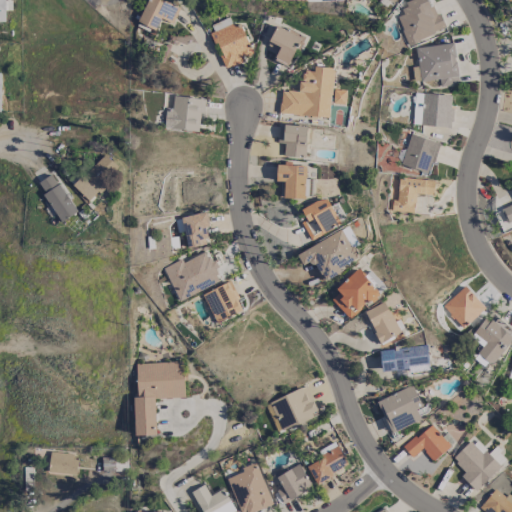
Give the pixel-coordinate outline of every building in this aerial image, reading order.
[(156,29),(160,19),(172,24),(179,6),(162,0),(146,0),(137,22),(156,29)] [(442,31),(430,0),(410,0),(399,4),(402,14),(396,16),(406,44),(442,31)] [(223,66),(251,56),(240,25),(233,28),(229,17),(207,25),(223,66)] [(274,57),(288,64),(302,37),(276,25),(267,45),(278,50),(274,57)] [(415,47),(419,81),(438,79),(439,86),(458,84),(454,43),(415,47)] [(329,118),(333,67),(313,66),(313,71),(301,69),(299,91),(281,89),(279,113),(329,118)] [(411,124),(450,128),(453,95),(414,92),(411,124)] [(163,128),(200,131),(203,98),(173,95),(171,110),(165,109),(163,128)] [(305,157),(306,125),(279,124),(278,143),(283,143),(283,156),(305,157)] [(439,142),(410,133),(399,165),(428,174),(439,142)] [(72,184),(86,200),(120,168),(106,153),(72,184)] [(304,198),(304,165),(276,165),(276,181),(283,181),(283,198),(304,198)] [(52,173),(37,182),(60,221),(76,212),(52,173)] [(415,193),(433,194),(434,179),(398,177),(397,200),(391,200),(391,210),(414,212),(415,193)] [(511,203),(501,208),(506,221),(511,218),(511,187),(511,188),(511,203)] [(306,219),(300,222),(310,240),(340,223),(325,196),(300,209),(306,219)] [(208,242),(204,228),(210,226),(206,211),(180,217),(188,248),(208,242)] [(322,278),(358,261),(343,230),(296,252),(302,265),(313,260),(322,278)] [(222,280),(213,260),(210,261),(205,251),(182,261),(181,258),(162,267),(177,301),(222,280)] [(328,297),(349,319),(378,291),(357,269),(328,297)] [(242,311),(230,281),(202,293),(214,322),(242,311)] [(399,333),(383,301),(364,311),(379,342),(399,333)] [(471,335),(483,344),(473,358),(488,369),(511,337),(505,332),(509,327),(496,318),(493,322),(485,317),(471,335)] [(379,350),(381,373),(429,368),(426,345),(379,350)] [(156,434),(154,398),(184,397),(182,361),(135,363),(137,396),(133,396),(135,435),(156,434)] [(421,406),(411,384),(376,401),(391,433),(420,419),(416,409),(421,406)] [(290,426),(318,415),(307,386),(269,400),(276,420),(286,416),(290,426)] [(422,448),(431,461),(449,447),(431,424),(402,446),(410,457),(422,448)] [(452,460),(464,471),(460,476),(476,491),(506,458),(494,447),(489,453),(473,438),(452,460)] [(348,465),(334,442),(318,451),(321,457),(306,466),(316,483),(348,465)] [(75,453),(49,452),(48,473),(74,474),(75,453)] [(251,511),(272,503),(254,462),(241,468),(242,471),(226,478),(240,511),(251,511)] [(283,503),(312,487),(298,463),(275,476),(281,486),(275,489),(283,503)] [(233,511),(236,511),(222,486),(211,492),(206,483),(191,491),(202,511),(233,511)] [(486,511),(511,511),(511,500),(495,487),(479,506),(486,511)]
